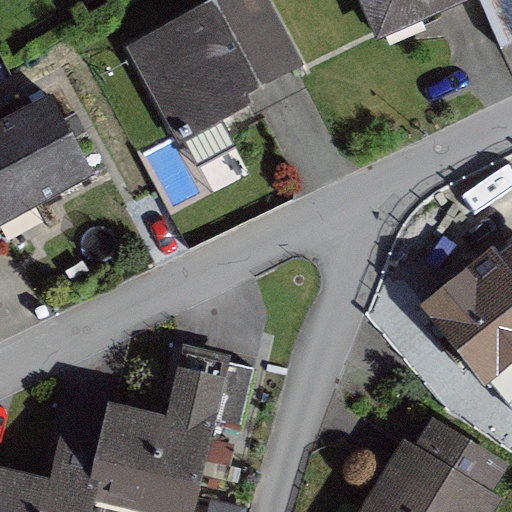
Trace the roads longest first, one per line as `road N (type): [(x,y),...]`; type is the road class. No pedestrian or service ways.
road 1 (residential): [(371,200),(0,368)]
road 2 (residential): [(371,200),(276,511)]
road 3 (residential): [(371,200),(511,132)]
